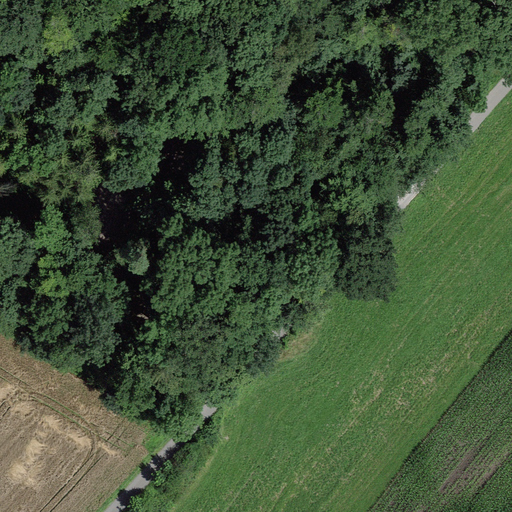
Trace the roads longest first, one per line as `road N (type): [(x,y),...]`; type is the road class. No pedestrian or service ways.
road 1 (unclassified): [(511,73),(113,511)]
road 2 (track): [(426,169),(141,158),(96,230)]
road 3 (track): [(141,158),(236,74),(250,42),(244,0)]
